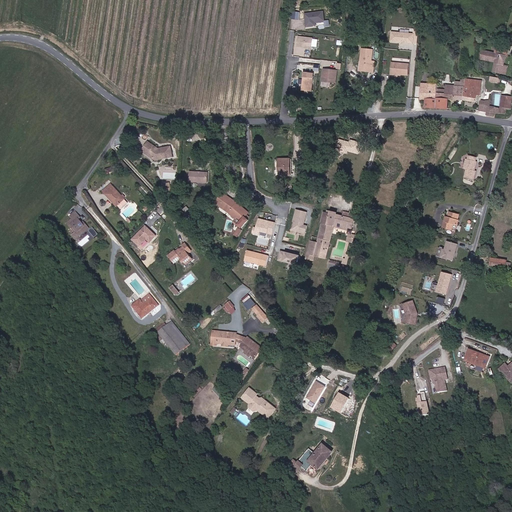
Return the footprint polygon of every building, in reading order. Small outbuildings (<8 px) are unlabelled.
[(325,21),(323,12),(305,14),(307,27),(316,26),(315,22),(325,21)] [(413,34),(391,32),(390,42),(412,44),(413,34)] [(313,49),(314,39),(299,37),(298,47),(313,49)] [(507,56),(508,51),(493,47),(491,54),(480,51),(478,60),(493,63),(490,77),(500,79),(503,65),(504,65),(506,56),(507,56)] [(371,61),(372,50),(361,49),(360,63),(363,63),(362,71),(374,72),(375,62),(371,61)] [(508,56),(507,56),(506,56),(504,65),(503,65),(500,79),(505,80),(508,66),(506,66),(508,56)] [(391,64),(390,75),(406,77),(408,66),(391,64)] [(339,71),(324,69),(322,82),(338,84),(339,71)] [(305,71),(303,90),(313,91),(315,72),(305,71)] [(449,100),(475,104),(477,96),(481,96),(481,87),(470,85),(471,79),(462,78),(461,83),(438,81),(437,86),(435,99),(436,99),(436,108),(447,109),(449,100)] [(421,100),(429,100),(430,85),(422,85),(421,100)] [(435,99),(437,86),(430,85),(429,100),(429,108),(436,108),(436,99),(435,99)] [(505,108),(510,110),(511,97),(501,96),(499,108),(505,108)] [(490,99),(484,100),(483,104),(487,105),(487,113),(486,116),(493,117),(494,114),(496,114),(497,111),(499,112),(499,108),(489,106),(490,99)] [(487,113),(487,105),(483,104),(484,100),(480,100),(478,112),(487,113)] [(158,147),(148,140),(144,147),(156,154),(154,156),(157,158),(173,156),(171,145),(158,147)] [(351,140),(350,143),(348,150),(360,153),(363,142),(351,140)] [(142,149),(154,156),(156,154),(144,147),(142,149)] [(465,155),(465,159),(463,159),(462,169),(464,169),(463,177),(474,179),(475,171),(470,170),(471,166),(472,166),(473,156),(465,155)] [(279,167),(281,167),(281,169),(281,174),(290,174),(290,158),(279,158),(279,167)] [(188,171),(188,180),(206,181),(206,172),(188,171)] [(101,190),(110,199),(111,198),(118,205),(119,204),(125,197),(113,185),(111,187),(107,184),(101,190)] [(218,203),(225,207),(230,196),(224,193),(218,203)] [(235,199),(230,196),(225,207),(227,209),(235,199)] [(125,197),(119,204),(122,207),(128,201),(125,197)] [(118,205),(111,198),(110,199),(116,206),(118,205)] [(238,222),(247,209),(235,199),(227,209),(237,216),(234,219),(238,222)] [(144,207),(147,210),(152,204),(150,201),(144,207)] [(307,212),(295,209),(290,229),(305,233),(307,225),(303,224),(307,212)] [(318,242),(311,240),(307,259),(315,261),(316,256),(328,259),(336,228),(350,231),(348,241),(356,243),(358,234),(355,233),(358,218),(340,214),(340,211),(334,210),(333,214),(324,211),(321,223),(322,224),(318,242)] [(155,212),(145,223),(150,227),(160,216),(155,212)] [(86,226),(81,220),(79,222),(76,218),(78,216),(75,213),(70,217),(65,221),(68,225),(70,224),(74,230),(73,232),(75,235),(86,226)] [(451,219),(450,225),(446,224),(445,230),(454,232),(456,227),(460,228),(462,217),(452,214),(451,219)] [(244,228),(252,220),(247,216),(240,225),(244,228)] [(275,223),(258,218),(256,228),(253,227),(251,233),(258,235),(259,231),(271,235),(275,223)] [(147,225),(132,239),(140,247),(147,240),(151,243),(158,236),(147,225)] [(89,230),(95,238),(99,235),(94,227),(89,230)] [(239,237),(243,230),(238,227),(234,234),(239,237)] [(171,255),(179,263),(184,258),(188,263),(196,257),(192,253),(196,249),(188,241),(184,245),(186,247),(182,251),(179,248),(171,255)] [(457,256),(458,255),(461,245),(451,243),(448,251),(446,252),(445,257),(446,259),(456,262),(458,257),(457,256)] [(268,256),(247,250),(244,261),(265,267),(268,256)] [(299,255),(280,250),(278,260),(296,265),(299,255)] [(508,262),(493,260),(492,268),(506,270),(508,262)] [(453,278),(442,275),(438,292),(448,295),(453,278)] [(141,301),(144,305),(152,298),(149,294),(141,301)] [(255,302),(248,294),(240,301),(247,309),(255,302)] [(145,317),(158,306),(152,298),(144,305),(141,301),(140,300),(135,305),(145,317)] [(415,299),(403,304),(407,314),(405,322),(417,325),(420,312),(415,299)] [(234,306),(229,300),(223,306),(228,311),(234,306)] [(253,306),(259,313),(258,314),(263,319),(269,315),(258,302),(253,306)] [(135,305),(133,306),(143,318),(145,317),(135,305)] [(191,344),(173,321),(168,325),(159,333),(178,356),(191,344)] [(157,331),(159,333),(168,325),(166,323),(157,331)] [(237,334),(212,331),(211,341),(216,342),(216,343),(228,346),(228,344),(228,341),(236,342),(236,335),(237,334)] [(249,347),(246,349),(245,351),(248,353),(258,343),(248,336),(247,337),(243,342),(243,343),(249,347)] [(256,357),(263,347),(258,343),(248,353),(250,355),(251,353),(256,357)] [(488,369),(492,358),(472,351),(468,362),(488,369)] [(511,363),(508,367),(506,370),(503,367),(500,370),(509,376),(511,378),(511,381),(511,363)] [(447,367),(431,370),(432,380),(434,380),(435,385),(437,385),(439,394),(449,392),(447,379),(449,378),(447,367)] [(325,386),(315,381),(306,398),(315,403),(325,386)] [(265,408),(272,414),(277,409),(274,406),(274,405),(267,400),(266,401),(262,398),(261,399),(256,396),(257,395),(259,393),(251,387),(243,397),(251,403),(251,407),(255,410),(259,409),(263,412),(265,408)] [(349,398),(339,392),(330,408),(340,413),(349,398)] [(422,397),(419,397),(421,405),(423,416),(433,414),(431,402),(428,403),(426,393),(422,394),(422,397)] [(265,408),(263,412),(270,417),(272,414),(265,408)] [(325,443),(309,461),(320,471),(336,452),(325,443)]
